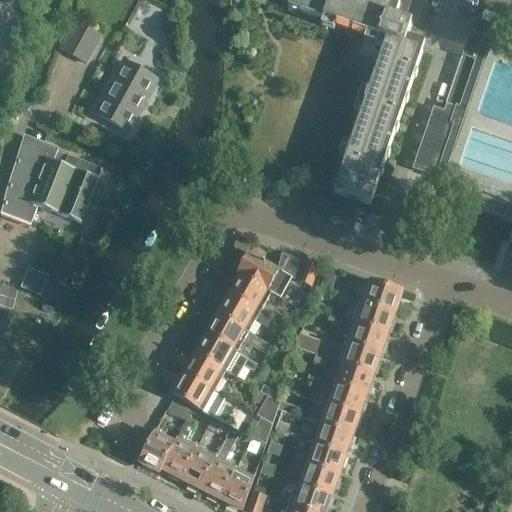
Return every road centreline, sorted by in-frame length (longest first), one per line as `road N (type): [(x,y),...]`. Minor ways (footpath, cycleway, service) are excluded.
road 1 (residential): [(440,279),(363,511)]
road 2 (residential): [(124,420),(133,378),(231,208)]
road 3 (residential): [(440,279),(231,208)]
